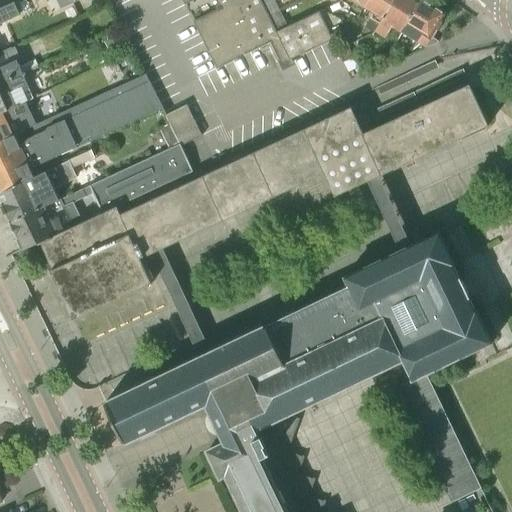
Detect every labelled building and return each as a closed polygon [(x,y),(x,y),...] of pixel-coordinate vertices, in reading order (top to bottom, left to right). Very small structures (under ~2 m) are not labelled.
[(182,0),(185,4),(193,0),(216,0),(221,9),(194,23),(217,69),(271,42),(279,60),(289,55),(291,59),(333,39),(329,30),(324,20),(320,12),(288,28),(277,33),(269,17),(261,2),(260,0),(182,0)] [(274,0),(264,0),(261,2),(269,17),(280,12),(274,0)] [(341,0),(341,1),(351,6),(348,10),(358,16),(363,8),(367,0),(341,0)] [(367,0),(363,8),(374,15),(366,28),(372,32),(377,29),(394,0),(367,0)] [(394,0),(377,29),(372,32),(375,33),(373,36),(384,42),(393,26),(402,32),(420,0),(394,0)] [(420,0),(402,32),(396,42),(412,52),(418,42),(427,47),(438,42),(433,38),(446,16),(432,7),(431,2),(428,0),(420,0)] [(0,24),(20,15),(14,2),(0,8),(0,24)] [(280,12),(269,17),(277,33),(288,28),(280,12)] [(338,25),(329,30),(333,39),(343,34),(338,25)] [(110,57),(132,49),(125,32),(104,41),(106,47),(108,52),(110,57)] [(344,60),(354,56),(348,45),(339,50),(344,60)] [(0,84),(23,74),(38,67),(34,59),(19,66),(18,64),(22,62),(15,47),(11,49),(11,48),(0,52),(0,84)] [(122,67),(130,64),(127,57),(119,61),(122,67)] [(0,166),(153,95),(143,73),(26,129),(30,138),(20,143),(16,134),(0,141),(0,166)] [(0,114),(34,98),(23,74),(0,84),(0,114)] [(101,214),(72,227),(38,243),(39,245),(41,244),(53,270),(51,271),(73,320),(152,283),(141,259),(150,255),(162,249),(173,244),(172,242),(323,172),(335,197),(348,191),(351,197),(355,194),(360,192),(357,186),(366,182),(378,177),(381,175),(380,173),(484,125),(485,127),(488,125),(470,84),(466,86),(467,89),(364,137),(347,100),(213,162),(101,214)] [(159,109),(153,95),(0,166),(0,193),(36,177),(32,168),(159,109)] [(0,141),(16,134),(22,131),(16,119),(45,106),(41,95),(34,98),(0,114),(0,141)] [(166,149),(200,134),(187,106),(163,117),(166,124),(157,128),(166,149)] [(200,134),(166,149),(88,186),(101,214),(213,162),(200,134)] [(36,177),(0,193),(0,195),(4,205),(3,206),(11,222),(58,200),(54,190),(77,179),(72,169),(95,158),(92,152),(36,177)] [(410,246),(378,177),(366,182),(398,252),(410,246)] [(60,199),(58,200),(11,222),(24,250),(38,243),(72,227),(60,199)] [(226,478),(242,511),(322,511),(325,503),(309,498),(315,480),(299,474),(305,458),(288,452),(294,435),(299,419),(292,416),(391,367),(400,387),(396,389),(451,504),(481,490),(432,386),(427,374),(492,343),(476,310),(474,311),(468,298),(469,297),(465,287),(460,278),(459,278),(453,266),(454,265),(439,233),(410,246),(398,252),(344,278),(349,287),(267,327),(266,325),(238,339),(210,352),(197,359),(104,403),(124,445),(143,436),(206,406),(214,423),(224,445),(208,453),(221,480),(226,478)] [(210,352),(162,249),(150,255),(197,359),(210,352)]
